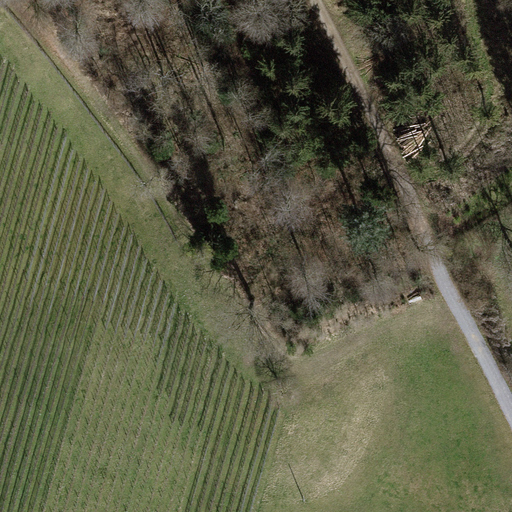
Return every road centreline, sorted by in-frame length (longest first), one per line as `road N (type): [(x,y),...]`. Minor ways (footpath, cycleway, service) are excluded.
road 1 (track): [(511,414),(315,0)]
road 2 (track): [(174,216),(15,0)]
